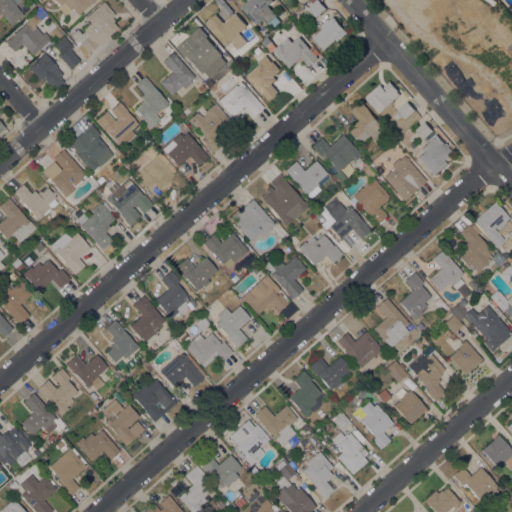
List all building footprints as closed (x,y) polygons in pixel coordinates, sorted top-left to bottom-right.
[(23,14),(23,15),(25,17),(20,22),(18,19),(11,25),(0,13),(0,0),(20,0),(15,5),(23,14)] [(55,0),(94,0),(77,15),(74,10),(73,11),(71,9),(65,15),(57,6),(58,5),(57,3),(58,3),(55,0)] [(241,7),(249,0),(272,0),(273,1),(268,6),(276,16),(266,25),(262,21),(257,25),(241,7)] [(316,17),(308,8),(313,4),(310,1),(311,0),(318,0),(326,9),(316,17)] [(88,53),(80,43),(81,43),(77,38),(84,31),(83,29),(90,22),(86,17),(103,1),(115,14),(112,17),(114,20),(113,22),(118,28),(107,37),(107,36),(98,44),(88,53)] [(227,47),(205,23),(215,14),(224,24),(235,13),(247,26),(239,33),(246,41),(238,49),(231,43),(227,47)] [(313,38),(323,29),(321,26),(328,19),(329,21),(333,17),(336,19),(335,20),(344,30),(345,30),(348,33),(337,42),(336,40),(324,50),(313,38)] [(29,20),(42,34),(44,32),(50,39),(39,49),(42,52),(36,58),(33,54),(32,55),(22,43),(13,51),(5,41),(29,20)] [(64,32),(54,41),(47,33),(48,32),(45,28),(52,22),(55,26),(57,25),(64,32)] [(195,68),(196,67),(186,56),(185,57),(176,48),(200,27),(208,36),(206,38),(222,55),(208,68),(213,73),(206,79),(195,68)] [(58,55),(62,52),(54,44),(63,35),(71,44),(71,45),(72,47),(70,49),(79,60),(70,68),(58,55)] [(275,47),(273,49),(273,50),(271,53),(261,42),(267,37),(272,43),(275,47)] [(318,59),(308,67),(301,58),(289,68),(273,50),(288,38),(292,43),(299,37),(309,49),(312,46),(319,54),(316,56),(318,59)] [(191,82),(184,89),(181,85),(171,95),(159,82),(172,71),(162,61),(172,52),(194,77),(193,78),(194,79),(192,81),(191,80),(190,81),(191,82)] [(29,67),(40,57),(40,56),(44,53),(56,67),(62,74),(59,77),(63,81),(57,87),(53,83),(50,86),(44,79),(41,82),(29,67)] [(247,77),(260,65),(257,62),(265,55),(271,62),(272,61),(280,71),(273,77),(276,80),(271,84),(278,92),(275,95),(276,96),(271,100),(271,99),(268,101),(247,77)] [(149,127),(141,117),(142,116),(135,108),(141,104),(139,102),(143,99),(140,96),(143,93),(135,84),(144,76),(168,103),(155,114),(159,119),(155,122),(159,126),(154,130),(151,126),(149,127)] [(263,107),(253,116),(244,105),(232,116),(217,100),(235,84),(237,86),(241,82),(263,107)] [(365,98),(380,85),(383,88),(390,82),(398,91),(397,92),(400,95),(393,101),(393,102),(379,114),(365,98)] [(202,83),(206,88),(201,92),(197,87),(202,83)] [(209,97),(205,92),(210,88),(214,93),(209,97)] [(406,119),(397,110),(407,101),(415,111),(406,119)] [(116,144),(114,141),(107,133),(106,134),(103,130),(104,130),(95,120),(106,111),(114,120),(117,118),(110,110),(119,102),(137,123),(130,129),(135,134),(124,143),(121,140),(117,143),(116,144)] [(348,131),(360,121),(351,111),(361,102),(382,126),(378,130),(379,131),(372,138),(369,135),(359,144),(348,131)] [(201,138),(195,130),(196,129),(188,119),(197,111),(202,117),(207,113),(205,111),(213,104),(213,105),(214,104),(229,121),(213,136),(221,145),(212,152),(200,138),(201,138)] [(433,131),(423,139),(415,130),(425,122),(433,131)] [(69,143),(90,124),(99,134),(97,136),(107,147),(106,148),(112,155),(99,167),(98,165),(96,166),(99,170),(94,174),(91,171),(75,153),(77,151),(69,143)] [(207,156),(197,165),(189,155),(177,166),(176,164),(175,165),(172,162),(173,161),(162,148),(179,133),(182,136),(186,132),(207,156)] [(311,145),(321,137),(329,146),(342,134),(352,145),(353,145),(361,155),(353,161),(351,159),(338,169),(347,179),(342,184),(328,168),(332,164),(323,153),(320,156),(311,145)] [(436,135),(452,152),(443,160),(446,163),(433,174),(417,157),(423,152),(420,148),(436,135)] [(141,177),(142,176),(136,170),(148,159),(141,151),(149,144),(172,171),(158,183),(166,193),(157,201),(144,187),(147,184),(141,178),(141,177)] [(85,174),(83,175),(84,176),(82,178),(81,177),(80,178),(83,181),(75,188),(65,196),(50,179),(62,168),(53,157),(63,149),(85,174)] [(403,200),(383,177),(394,168),(391,164),(398,158),(399,159),(404,155),(426,181),(403,200)] [(315,160),(330,177),(320,186),(318,184),(316,185),(320,190),(310,198),(303,191),(304,191),(295,180),(294,181),(285,170),(295,161),(303,170),(315,160)] [(126,170),(122,166),(127,161),(131,166),(126,170)] [(374,174),(369,178),(362,170),(367,166),(374,174)] [(285,225),(280,220),(266,203),(265,204),(260,197),(266,192),(265,190),(269,186),(273,190),(274,189),(269,182),(279,173),(307,206),(285,225)] [(128,178),(143,195),(144,194),(153,204),(143,213),(135,203),(132,206),(140,216),(129,225),(120,214),(120,213),(112,204),(111,204),(106,198),(128,178)] [(366,183),(368,184),(374,179),(390,197),(378,207),(386,216),(385,216),(386,218),(379,225),(377,223),(376,224),(361,207),(358,209),(349,200),(352,196),(366,183)] [(57,203),(44,215),(43,213),(40,215),(42,216),(40,218),(39,217),(36,219),(35,217),(34,217),(32,214),(33,213),(30,210),(29,211),(27,209),(28,208),(26,206),(25,207),(22,203),(23,202),(22,201),(22,202),(13,192),(22,183),(30,193),(34,190),(37,193),(40,190),(41,192),(47,187),(51,192),(53,191),(55,194),(54,195),(55,197),(53,198),(57,203)] [(0,204),(8,197),(16,207),(17,206),(20,209),(19,210),(20,211),(21,211),(23,213),(22,213),(23,215),(24,215),(26,216),(25,217),(29,221),(34,226),(19,241),(11,233),(6,238),(5,237),(4,238),(1,235),(2,234),(0,232),(0,221),(6,216),(2,211),(1,211),(0,210),(0,204)] [(230,218),(242,208),(242,207),(252,198),(274,223),(269,228),(271,229),(262,237),(259,234),(250,241),(230,218)] [(473,220),(485,210),(494,201),(508,217),(504,221),(505,223),(498,229),(495,226),(493,228),(501,237),(499,238),(501,240),(501,242),(498,244),(496,244),(495,242),(493,244),(473,220)] [(93,212),(91,210),(100,202),(114,218),(107,224),(109,227),(104,231),(112,240),(109,242),(109,243),(105,247),(104,246),(101,249),(80,224),(76,219),(83,213),(87,218),(93,212)] [(351,229),(339,239),(329,226),(335,221),(327,212),(339,202),(345,209),(349,206),(360,219),(361,218),(370,230),(360,239),(351,229)] [(313,214),(318,210),(322,214),(317,219),(313,214)] [(273,228),(278,224),(287,235),(282,239),(273,228)] [(503,261),(497,266),(493,268),(492,266),(492,265),(494,263),(491,259),(478,270),(471,263),(467,266),(459,257),(464,252),(463,250),(466,247),(463,244),(466,242),(458,232),(468,224),(470,226),(472,224),(478,232),(477,233),(492,251),(488,253),(491,256),(496,252),(503,261)] [(78,258),(84,265),(74,274),(64,263),(64,262),(56,253),(49,245),(65,231),(70,237),(76,232),(90,248),(78,258)] [(203,242),(212,234),(220,242),(232,232),(248,250),(243,254),(243,255),(242,257),(241,256),(229,267),(224,262),(222,263),(215,256),(214,256),(211,253),(212,252),(203,242)] [(317,261),(318,262),(316,264),(315,263),(313,265),(303,253),(303,254),(297,247),(304,241),(306,243),(313,237),(316,240),(322,234),(333,246),(334,245),(342,253),(339,256),(340,257),(336,261),(335,260),(331,263),(325,255),(317,261)] [(428,278),(440,268),(431,258),(442,249),(462,273),(458,277),(463,282),(455,289),(450,282),(439,291),(428,278)] [(262,264),(267,260),(271,265),(279,259),(284,264),(294,255),(305,268),(293,279),(302,289),(292,298),(262,264)] [(217,270),(206,279),(209,282),(202,288),(201,287),(200,287),(201,289),(198,292),(197,290),(196,291),(185,277),(184,277),(175,266),(186,257),(194,267),(206,257),(217,270)] [(15,268),(11,263),(17,258),(21,262),(15,268)] [(70,279),(60,287),(52,278),(38,290),(29,279),(28,279),(22,273),(30,266),(32,268),(38,262),(41,265),(47,259),(58,271),(61,268),(70,279)] [(508,265),(509,266),(511,269),(511,282),(510,284),(509,283),(508,283),(499,273),(501,272),(498,269),(505,262),(508,265)] [(250,269),(255,264),(260,269),(255,274),(250,269)] [(155,300),(169,288),(161,278),(171,270),(179,280),(176,282),(186,295),(182,299),(187,304),(187,306),(186,309),(186,310),(182,313),(181,314),(180,314),(178,313),(176,313),(170,318),(155,300)] [(12,280),(8,275),(12,272),(16,276),(12,280)] [(412,289),(404,280),(414,272),(423,282),(420,284),(430,296),(423,302),(426,305),(420,311),(421,313),(413,320),(409,314),(398,302),(412,289)] [(276,295),(279,293),(281,295),(282,294),(288,301),(278,311),(270,302),(257,314),(247,302),(246,303),(244,301),(242,303),(239,299),(266,274),(279,289),(275,293),(276,295)] [(0,302),(0,287),(4,283),(7,286),(10,283),(13,286),(20,280),(31,293),(19,304),(29,314),(18,323),(0,302)] [(470,280),(476,286),(472,290),(466,283),(470,280)] [(496,290),(497,291),(498,291),(506,300),(511,294),(511,319),(504,310),(502,311),(489,296),(496,290)] [(130,326),(142,315),(132,304),(142,295),(164,320),(160,324),(162,326),(144,342),(140,338),(130,326)] [(390,347),(373,328),(385,317),(376,306),(386,297),(408,322),(403,326),(408,331),(390,347)] [(511,333),(491,351),(483,341),(485,339),(485,338),(484,339),(482,336),(482,335),(472,324),(468,328),(461,320),(466,316),(465,316),(459,321),(450,310),(462,298),(466,302),(462,306),(461,305),(459,307),(464,314),(471,308),(478,315),(484,310),(482,308),(486,305),(511,333)] [(249,318),(238,328),(247,338),(237,347),(215,323),(219,320),(216,316),(225,307),(230,313),(238,305),(249,318)] [(0,314),(12,328),(3,337),(0,333),(0,314)] [(461,325),(453,333),(444,323),(452,315),(461,325)] [(200,329),(195,322),(202,316),(208,322),(200,329)] [(125,358),(122,355),(114,362),(105,353),(111,348),(109,346),(113,343),(110,340),(113,337),(105,328),(114,319),(138,346),(125,358)] [(453,341),(448,336),(447,337),(443,332),(447,329),(451,333),(452,333),(456,337),(453,341)] [(381,349),(360,367),(349,355),(348,355),(344,351),(345,350),(337,340),(346,332),(354,341),(365,331),(381,349)] [(185,346),(199,333),(204,339),(211,332),(221,344),(223,342),(232,352),(223,360),(217,354),(203,367),(185,346)] [(182,342),(179,338),(185,333),(188,336),(182,342)] [(464,374),(448,356),(462,345),(460,343),(465,340),(482,359),(476,364),(477,365),(473,368),(472,368),(469,370),(470,371),(467,373),(466,373),(464,374)] [(155,351),(151,356),(146,351),(150,346),(155,351)] [(175,356),(176,357),(182,353),(193,366),(194,365),(203,377),(193,386),(184,376),(173,387),(159,370),(175,356)] [(388,363),(383,358),(389,353),(393,358),(388,363)] [(422,353),(425,357),(427,355),(428,356),(431,354),(444,369),(440,373),(441,374),(437,378),(440,381),(437,383),(445,392),(434,401),(426,391),(428,389),(413,373),(414,373),(408,365),(422,353)] [(66,363),(76,354),(84,364),(96,354),(107,366),(97,376),(103,383),(96,389),(92,385),(88,389),(66,363)] [(309,365),(319,356),(328,366),(339,356),(350,369),(340,378),(343,381),(335,387),(334,385),(330,389),(309,365)] [(397,381),(385,368),(394,361),(402,371),(405,374),(397,381)] [(37,388),(47,379),(55,389),(59,385),(52,376),(61,368),(69,377),(66,379),(77,391),(70,397),(73,400),(66,406),(68,408),(60,415),(37,388)] [(311,411),(304,417),(298,410),(299,410),(288,397),(299,387),(292,379),(303,370),(311,379),(310,380),(323,396),(320,399),(320,403),(319,406),(318,408),(321,412),(318,415),(315,411),(311,411)] [(145,412),(146,411),(131,394),(144,383),(146,386),(154,379),(162,388),(163,387),(176,402),(154,422),(145,412)] [(400,400),(394,393),(401,387),(406,392),(409,389),(426,408),(409,423),(393,405),(398,401),(400,400)] [(383,388),(390,396),(383,402),(376,394),(383,388)] [(89,395),(92,391),(97,397),(94,400),(89,395)] [(32,412),(23,401),(33,393),(53,416),(54,415),(57,418),(58,418),(64,425),(58,431),(54,427),(47,433),(41,426),(34,433),(35,434),(33,436),(31,435),(20,423),(32,412)] [(112,401),(114,399),(122,408),(128,404),(139,416),(127,427),(128,428),(137,421),(144,429),(125,445),(104,422),(107,419),(104,415),(105,414),(102,409),(112,401)] [(382,432),(389,440),(380,449),(371,439),(374,437),(360,420),(358,421),(351,413),(359,406),(361,408),(368,401),(373,406),(374,405),(375,404),(376,404),(377,405),(378,406),(379,408),(392,423),(382,432)] [(281,445),(279,444),(278,445),(274,440),(275,439),(253,415),(264,405),(273,416),(285,405),(296,418),(288,425),(295,433),(281,445)] [(349,423),(341,430),(331,419),(339,411),(349,423)] [(259,447),(264,453),(250,465),(247,461),(244,463),(236,454),(238,452),(234,447),(237,444),(229,436),(247,419),(253,426),(256,423),(269,438),(266,441),(259,447)] [(330,437),(321,428),(329,420),(338,430),(330,437)] [(30,445),(24,451),(23,450),(14,458),(16,459),(9,465),(0,454),(0,435),(6,430),(7,432),(13,426),(16,430),(30,445)] [(120,451),(110,459),(102,450),(91,461),(75,443),(82,436),(84,439),(90,433),(93,436),(100,429),(120,451)] [(367,453),(363,457),(367,461),(352,474),(336,456),(342,452),(336,445),(331,438),(339,431),(343,436),(348,431),(367,453)] [(481,449),(497,434),(511,451),(511,455),(510,457),(510,456),(496,468),(481,449)] [(69,448),(85,466),(71,478),(79,487),(69,496),(58,482),(60,480),(49,466),(69,448)] [(332,467),(328,470),(332,475),(325,481),(332,489),(328,493),(329,494),(323,499),(314,488),(316,487),(302,470),(307,465),(305,462),(313,456),(314,455),(313,454),(315,452),(316,453),(319,451),(332,467)] [(241,467),(234,472),(238,476),(226,486),(224,484),(220,487),(201,466),(211,458),(218,465),(229,454),(241,467)] [(290,511),(283,504),(282,504),(273,494),(280,488),(275,482),(282,476),(277,470),(278,470),(275,466),(282,459),(285,463),(286,463),(294,472),(286,479),(289,483),(290,483),(296,489),(298,487),(315,506),(308,511),(290,511)] [(198,477),(210,490),(203,497),(206,500),(193,511),(191,511),(178,497),(192,484),(184,475),(195,466),(202,474),(198,477)] [(466,487),(464,485),(463,487),(461,485),(452,475),(456,471),(457,472),(462,467),(470,476),(480,467),(497,486),(495,488),(497,490),(497,491),(503,498),(495,504),(489,497),(488,499),(485,495),(479,500),(475,496),(474,496),(472,495),(473,494),(472,492),(471,492),(470,491),(471,490),(467,486),(466,487)] [(35,511),(20,494),(24,490),(19,484),(30,474),(37,482),(44,476),(55,489),(43,500),(52,511),(50,511),(35,511)] [(254,483),(261,476),(263,479),(263,481),(263,483),(262,485),(260,488),(263,491),(262,492),(257,496),(250,502),(245,496),(244,497),(241,494),(254,483)] [(449,511),(433,511),(423,500),(434,490),(437,493),(441,489),(442,491),(446,487),(460,502),(449,511)] [(143,511),(153,503),(159,510),(162,507),(158,503),(168,495),(183,511),(143,511)] [(215,495),(223,505),(216,511),(208,502),(215,495)] [(242,511),(241,510),(255,498),(256,498),(259,495),(264,500),(266,499),(271,505),(269,506),(274,511),(242,511)] [(0,510),(13,498),(25,511),(1,511),(0,510)]
